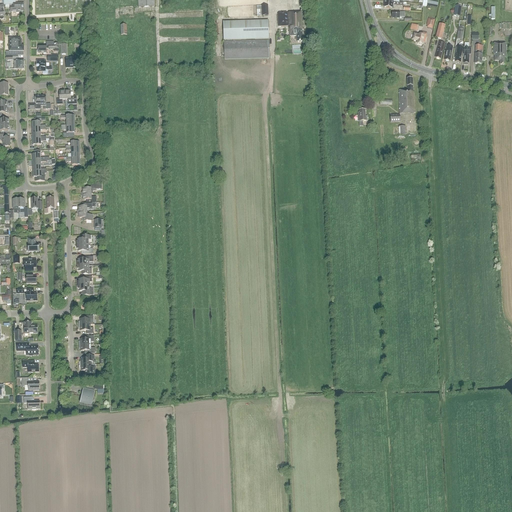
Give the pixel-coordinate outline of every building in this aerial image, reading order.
[(16,0),(3,0),(4,4),(4,5),(10,5),(10,12),(16,12),(16,13),(19,12),(23,11),(23,4),(15,4),(15,2),(17,2),(16,0)] [(288,26),(289,36),(297,36),(297,43),(303,42),(302,30),(303,30),(302,12),(278,14),(278,27),(288,26)] [(432,29),(434,20),(428,18),(426,25),(429,25),(428,28),(432,29)] [(224,40),(269,39),(268,21),(223,22),(224,40)] [(410,30),(418,32),(419,26),(412,24),(410,30)] [(441,40),(445,26),(439,24),(436,38),(441,40)] [(417,44),(422,45),(423,42),(425,43),(426,36),(427,33),(422,32),(421,35),(419,34),(419,35),(414,33),(413,40),(417,41),(417,44)] [(24,52),(24,46),(21,46),(21,39),(9,39),(9,52),(6,52),(6,57),(18,57),(18,56),(23,56),(23,52),(24,52)] [(269,58),(269,40),(224,42),(224,60),(269,58)] [(45,42),(46,47),(38,47),(38,54),(46,54),(46,49),(58,49),(58,44),(53,44),(53,42),(45,42)] [(437,55),(436,58),(440,59),(443,51),(445,43),(443,43),(439,42),(436,54),(437,55)] [(507,59),(507,43),(493,43),(493,56),(494,56),(494,61),(500,61),(500,65),(505,65),(505,59),(507,59)] [(483,46),(476,45),(475,64),(481,64),(482,54),(482,52),(483,52),(483,46)] [(468,63),(469,63),(469,55),(471,55),(471,48),(464,48),(463,57),(464,57),(464,63),(464,65),(468,65),(468,63)] [(72,59),(72,58),(66,58),(66,68),(71,68),(71,67),(77,67),(77,59),(72,59)] [(14,70),(24,70),(24,61),(14,61),(14,64),(14,70)] [(46,61),(37,61),(37,72),(43,72),(43,74),(43,75),(47,74),(48,73),(48,70),(51,70),(51,67),(46,67),(46,61)] [(412,79),(407,79),(407,90),(399,90),(400,114),(415,113),(414,92),(413,92),(412,79)] [(8,83),(0,83),(0,93),(0,96),(7,95),(7,88),(8,88),(8,83)] [(65,100),(65,90),(63,91),(63,92),(59,92),(60,100),(56,100),(57,105),(63,105),(62,100),(65,100)] [(67,90),(65,90),(65,100),(68,100),(68,105),(76,105),(76,97),(71,97),(70,91),(67,91),(67,90)] [(41,110),(41,106),(40,96),(35,96),(35,105),(30,105),(30,110),(41,110)] [(40,96),(41,106),(44,106),(44,110),(51,109),(51,104),(46,104),(46,96),(40,96)] [(365,110),(359,110),(359,113),(358,113),(358,122),(359,122),(360,127),(363,126),(363,121),(367,121),(367,117),(365,117),(365,110)] [(0,116),(0,122),(0,125),(9,125),(9,120),(1,120),(1,117),(0,116)] [(0,140),(2,140),(3,147),(10,147),(10,138),(4,138),(4,135),(0,134),(0,140)] [(46,160),(49,160),(49,158),(41,158),(40,151),(34,151),(35,155),(32,155),(32,161),(46,160)] [(47,174),(46,172),(33,172),(33,178),(35,178),(35,182),(45,182),(45,177),(41,178),(41,174),(47,174)] [(82,194),(81,194),(81,195),(91,194),(92,194),(92,192),(96,191),(96,189),(102,189),(102,183),(96,183),(96,185),(91,185),(91,189),(82,189),(82,193),(81,193),(82,194)] [(91,194),(81,195),(82,197),(83,197),(83,200),(91,200),(91,203),(95,203),(96,203),(96,197),(91,197),(91,194)] [(24,208),(24,199),(18,199),(19,213),(19,218),(28,218),(28,210),(24,210),(23,208),(24,208)] [(42,210),(42,202),(38,202),(38,199),(31,199),(31,209),(38,209),(38,210),(42,210)] [(77,211),(77,213),(87,213),(87,210),(92,210),(92,207),(95,207),(95,203),(91,203),(86,204),(86,207),(78,207),(78,211),(77,211)] [(78,218),(81,218),(81,222),(92,221),(92,215),(87,215),(87,213),(77,213),(77,215),(78,215),(78,218)] [(76,242),(76,246),(88,246),(88,242),(92,242),(92,236),(84,236),(80,236),(80,240),(78,240),(78,242),(76,242)] [(39,252),(38,244),(35,245),(35,243),(35,239),(28,239),(28,245),(28,248),(27,248),(27,251),(28,251),(28,252),(39,252)] [(84,255),(91,254),(93,254),(93,249),(88,249),(88,246),(76,246),(77,250),(78,250),(78,252),(84,251),(84,255)] [(77,262),(77,266),(89,266),(88,262),(93,262),(93,257),(84,257),(85,260),(78,260),(78,262),(77,262)] [(24,268),(25,268),(25,271),(33,271),(33,268),(36,268),(36,260),(24,260),(24,264),(25,264),(25,268),(24,268)] [(78,272),(82,272),(82,275),(92,274),(91,274),(91,269),(89,269),(89,266),(77,266),(77,270),(78,270),(78,272)] [(26,277),(26,284),(32,284),(32,285),(36,285),(36,284),(36,277),(32,277),(32,276),(33,276),(33,274),(26,274),(27,277),(26,277)] [(78,286),(89,286),(89,282),(92,282),(91,277),(92,277),(85,277),(85,280),(79,280),(79,282),(77,282),(78,286)] [(89,289),(89,286),(78,286),(78,290),(79,290),(79,292),(82,292),(82,295),(82,296),(85,296),(93,295),(93,289),(89,289)] [(26,294),(26,301),(37,301),(37,294),(33,294),(33,292),(33,289),(27,289),(27,294),(26,294)] [(79,322),(78,322),(79,326),(90,325),(93,325),(93,322),(93,320),(93,317),(93,316),(86,316),(86,317),(86,320),(80,320),(80,322),(79,322)] [(31,323),(24,323),(24,326),(24,334),(38,334),(37,326),(31,326),(31,323)] [(6,328),(7,333),(12,333),(11,325),(3,325),(3,328),(6,328)] [(90,328),(90,325),(79,326),(79,329),(80,329),(80,331),(87,331),(87,334),(86,334),(93,334),(93,331),(93,328),(90,328)] [(79,342),(79,346),(91,345),(91,342),(94,342),(93,340),(93,337),(93,336),(86,336),(86,337),(87,337),(87,340),(80,340),(80,342),(79,342)] [(33,355),(38,355),(38,353),(39,353),(39,351),(38,351),(38,347),(29,347),(29,343),(17,344),(17,352),(17,351),(25,351),(26,352),(26,355),(29,355),(29,356),(32,356),(33,355)] [(91,348),(91,345),(79,346),(79,349),(80,349),(81,351),(87,351),(87,354),(95,354),(95,351),(95,348),(91,348)] [(80,362),(79,362),(80,366),(91,365),(96,365),(95,361),(94,361),(94,359),(94,357),(94,356),(87,356),(87,357),(87,360),(81,360),(81,362),(80,362)] [(30,362),(22,362),(23,368),(28,368),(28,373),(39,372),(38,365),(30,365),(30,362)] [(91,365),(80,366),(80,369),(81,369),(81,371),(88,371),(88,374),(87,374),(95,374),(95,371),(95,368),(91,368),(91,365)] [(21,386),(24,386),(25,391),(39,391),(39,382),(31,382),(30,378),(21,379),(21,386)] [(81,402),(91,404),(91,402),(92,402),(94,391),(90,391),(89,394),(82,393),(81,400),(81,402)] [(36,410),(39,409),(39,401),(32,402),(32,398),(24,398),(24,404),(28,404),(28,410),(32,410),(34,411),(36,410)]
